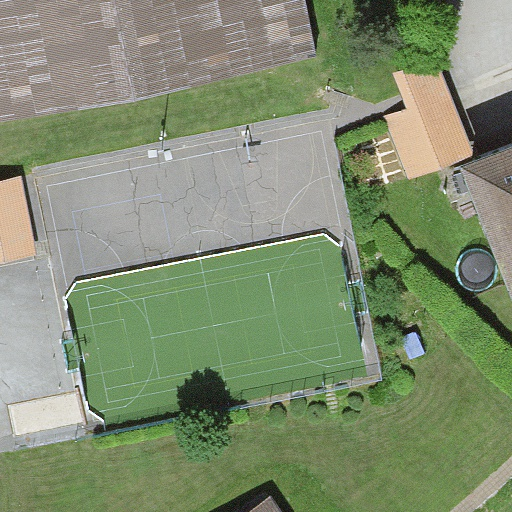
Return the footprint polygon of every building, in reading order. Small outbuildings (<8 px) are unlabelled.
[(0,0),(0,114),(314,55),(303,0),(0,0)] [(414,112),(390,121),(414,184),(475,152),(438,56),(398,71),(414,112)] [(511,137),(475,152),(511,247),(511,137)] [(0,168),(0,263),(33,259),(46,148),(0,168)] [(272,511),(264,501),(248,511),(272,511)]
